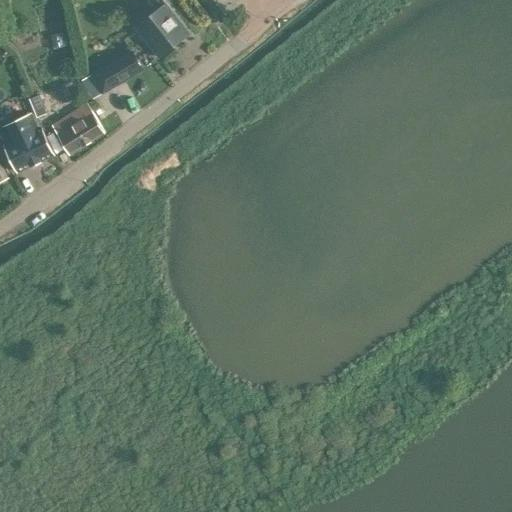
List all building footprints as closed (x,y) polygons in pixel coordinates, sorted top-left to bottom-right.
[(160,50),(189,27),(167,0),(161,0),(136,20),(160,50)] [(104,86),(143,64),(132,44),(93,66),(104,86)] [(39,88),(29,92),(37,110),(47,106),(39,88)] [(70,148),(105,126),(88,97),(53,118),(70,148)] [(10,135),(5,137),(18,165),(31,159),(41,154),(54,148),(41,120),(38,122),(31,106),(3,119),(10,135)] [(0,151),(0,173),(8,169),(0,151)]
